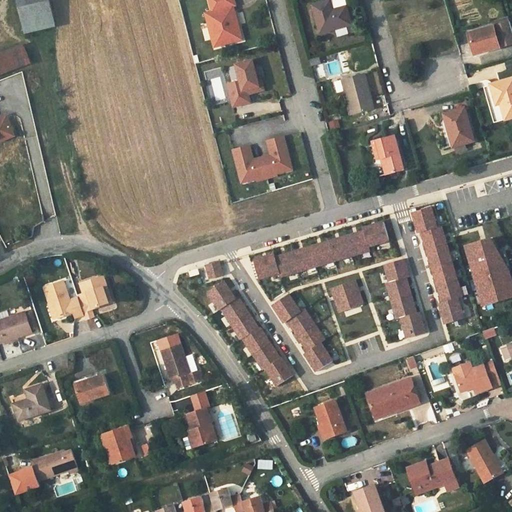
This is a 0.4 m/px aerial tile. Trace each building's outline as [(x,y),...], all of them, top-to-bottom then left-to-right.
[(43,16),(46,28),(55,26),(48,0),(18,0),(23,20),(43,16)] [(236,5),(234,0),(209,0),(211,6),(215,20),(210,21),(215,38),(218,37),(221,45),(242,40),(233,6),(236,5)] [(330,1),(313,6),(320,33),(351,25),(346,7),(333,11),(330,1)] [(215,20),(211,6),(205,7),(214,47),(221,45),(218,37),(215,38),(210,21),(215,20)] [(26,33),(46,28),(43,16),(23,20),(26,33)] [(511,43),(511,27),(510,21),(469,34),(475,54),(511,43)] [(0,73),(20,66),(30,63),(24,48),(0,57),(0,73)] [(248,94),(263,89),(260,78),(257,78),(254,68),(252,61),(237,65),(241,81),(228,84),(234,106),(250,102),(248,94)] [(374,109),(364,74),(342,80),(352,115),(374,109)] [(221,76),(210,78),(215,100),(226,98),(221,76)] [(506,105),(502,106),(507,119),(511,117),(511,78),(492,85),(497,105),(502,103),(505,103),(506,105)] [(341,80),(334,81),(337,93),(344,92),(341,80)] [(454,147),(455,147),(464,144),(474,141),(465,109),(444,114),(454,147)] [(0,133),(12,128),(7,116),(0,118),(0,133)] [(339,119),(328,121),(330,129),(340,128),(339,119)] [(0,141),(15,135),(12,128),(0,133),(0,141)] [(405,170),(395,135),(372,142),(378,161),(382,160),(386,175),(405,170)] [(249,145),(233,150),(241,178),(256,174),(257,178),(258,180),(275,175),(275,173),(274,169),(290,165),(282,137),(266,141),(270,155),(253,160),(249,145)] [(464,144),(455,147),(457,152),(466,150),(464,144)] [(274,169),(275,173),(291,169),(290,165),(274,169)] [(256,174),(241,178),(242,182),(257,178),(256,174)] [(441,226),(437,227),(431,207),(413,212),(416,221),(419,233),(422,232),(424,239),(429,257),(435,275),(440,292),(443,302),(440,303),(443,312),(446,324),(465,318),(458,298),(462,297),(441,226)] [(371,250),(370,247),(390,241),(384,222),(374,225),(364,228),(364,231),(356,233),(338,238),(320,244),(301,249),(285,254),(278,256),(277,253),(265,257),(254,260),(260,279),(282,272),(284,276),(371,250)] [(483,241),(466,246),(484,305),(511,296),(511,278),(509,270),(492,238),(483,241)] [(407,266),(405,259),(385,265),(390,282),(387,283),(397,319),(402,318),(408,338),(426,333),(423,322),(420,312),(417,313),(414,303),(409,287),(407,278),(410,277),(407,266)] [(223,275),(219,261),(206,265),(211,279),(223,275)] [(89,300),(81,303),(85,315),(87,320),(96,317),(93,309),(109,304),(104,288),(108,287),(104,276),(81,284),(85,297),(87,296),(89,300)] [(356,280),(332,288),(340,313),(352,309),(364,304),(356,280)] [(85,315),(81,303),(79,297),(71,300),(64,281),(45,288),(51,305),(55,304),(59,317),(75,313),(77,318),(85,315)] [(261,327),(259,328),(254,320),(245,306),(239,297),(236,299),(230,290),(225,281),(209,292),(220,310),(222,309),(242,340),(243,339),(264,370),(266,368),(278,386),(294,375),(287,365),(282,357),(281,358),(275,349),(266,335),(261,327)] [(113,302),(108,287),(104,288),(109,304),(113,302)] [(305,309),(301,312),(289,294),(273,305),(279,314),(285,323),(288,321),(293,328),(303,343),(308,351),(305,353),(310,361),(317,371),(333,361),(321,343),(326,340),(305,309)] [(55,304),(51,305),(50,305),(55,319),(59,317),(55,304)] [(0,312),(0,321),(12,317),(9,310),(0,312)] [(0,343),(5,342),(18,337),(34,332),(27,312),(12,317),(0,321),(0,343)] [(497,336),(494,327),(483,331),(486,340),(497,336)] [(161,349),(181,343),(178,333),(158,339),(161,349)] [(181,343),(161,349),(172,380),(175,378),(179,388),(203,380),(199,370),(198,370),(193,354),(186,356),(181,343)] [(414,356),(407,359),(410,369),(417,366),(414,356)] [(493,361),(484,364),(493,387),(501,383),(493,361)] [(493,387),(484,364),(472,369),(469,362),(453,368),(461,392),(474,387),(475,393),(493,387)] [(105,374),(74,384),(81,403),(111,393),(105,374)] [(395,407),(396,412),(420,403),(411,378),(367,394),(374,414),(395,407)] [(42,384),(27,390),(30,399),(14,404),(19,420),(51,409),(42,384)] [(463,400),(475,396),(473,390),(461,394),(463,400)] [(195,411),(207,407),(210,406),(205,391),(191,396),(195,411)] [(324,423),(328,438),(347,431),(335,400),(315,407),(321,424),(324,423)] [(418,424),(435,419),(430,401),(413,407),(418,424)] [(188,413),(193,429),(195,434),(199,446),(218,440),(207,407),(195,411),(188,413)] [(376,419),(396,412),(395,407),(374,414),(376,419)] [(324,423),(321,424),(319,425),(324,440),(328,438),(324,423)] [(129,426),(124,428),(128,440),(131,439),(134,438),(129,426)] [(128,440),(124,428),(104,435),(105,436),(113,462),(114,463),(136,456),(131,439),(128,440)] [(195,434),(185,438),(189,449),(199,446),(195,434)] [(113,462),(105,436),(99,438),(108,463),(113,462)] [(489,457),(493,455),(485,440),(467,450),(485,483),(500,475),(489,457)] [(158,453),(154,442),(143,446),(146,457),(158,453)] [(33,466),(21,469),(29,490),(40,486),(39,481),(70,471),(70,473),(78,471),(71,451),(64,453),(63,450),(32,461),(33,466)] [(489,457),(500,475),(503,473),(493,455),(489,457)] [(258,469),(273,470),(273,460),(258,460),(258,469)] [(417,493),(456,480),(449,460),(428,467),(427,462),(408,469),(417,493)] [(245,463),(241,472),(250,475),(254,466),(245,463)] [(29,490),(21,469),(9,473),(16,494),(29,490)] [(355,492),(361,510),(363,509),(364,511),(384,511),(375,485),(355,492)] [(234,504),(231,496),(228,487),(210,493),(213,502),(204,505),(206,511),(216,511),(216,510),(234,504)] [(238,511),(246,510),(246,511),(268,511),(275,510),(272,501),(264,503),(261,496),(243,501),(240,493),(231,496),(234,504),(236,511),(238,511)] [(206,511),(204,505),(201,496),(183,502),(186,511),(181,511),(206,511)]
